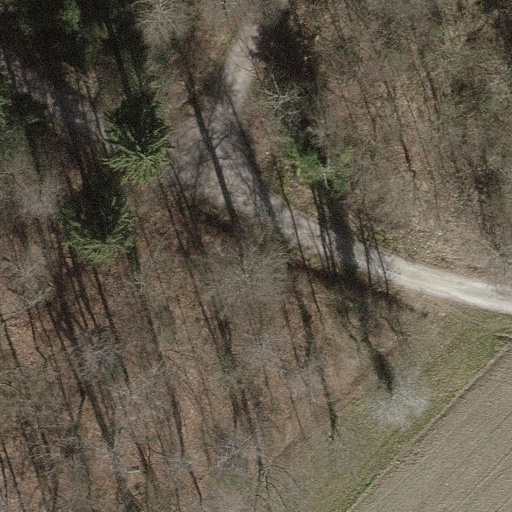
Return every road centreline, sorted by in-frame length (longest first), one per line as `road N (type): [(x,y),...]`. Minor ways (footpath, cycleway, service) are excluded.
road 1 (track): [(511,305),(363,259),(0,60)]
road 2 (track): [(194,164),(277,0)]
